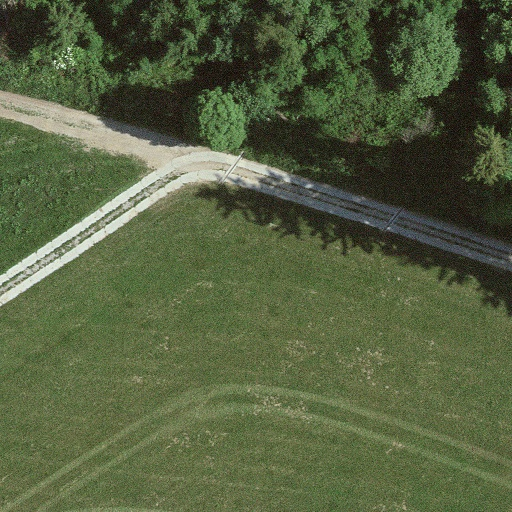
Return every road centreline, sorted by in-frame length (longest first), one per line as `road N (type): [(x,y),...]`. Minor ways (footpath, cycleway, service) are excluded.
road 1 (track): [(511,268),(0,90)]
road 2 (track): [(230,166),(0,316)]
